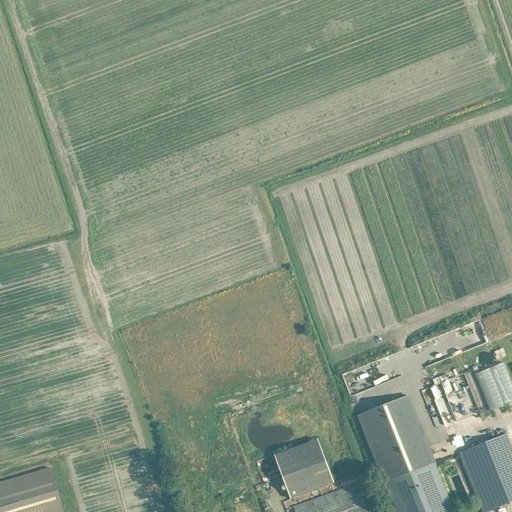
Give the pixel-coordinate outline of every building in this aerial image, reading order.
[(385,483),(397,511),(453,511),(434,464),(437,462),(410,395),(357,417),(384,484),(385,483)] [(511,446),(507,433),(459,452),(483,511),(486,511),(511,501),(511,446)] [(274,454),(286,487),(291,499),(335,483),(318,438),(274,454)] [(0,511),(62,511),(50,467),(0,482),(0,511)] [(367,511),(356,485),(294,508),(295,511),(367,511)]
